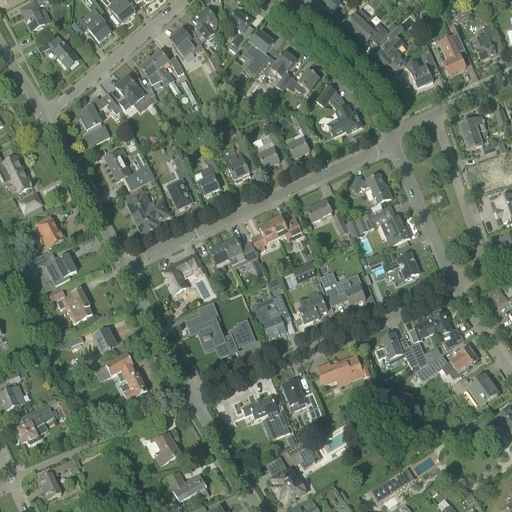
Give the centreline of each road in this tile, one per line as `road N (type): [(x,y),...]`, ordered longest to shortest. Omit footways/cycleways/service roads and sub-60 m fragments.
road 1 (residential): [(124,266),(393,142)]
road 2 (residential): [(190,398),(455,291)]
road 3 (residential): [(10,475),(193,403)]
road 4 (unclassified): [(451,280),(471,270),(478,250),(433,113)]
road 5 (residential): [(389,132),(339,64),(258,0)]
road 6 (residential): [(49,123),(185,0)]
road 7 (residential): [(124,266),(49,123)]
road 8 (residential): [(451,280),(393,142)]
road 9 (residential): [(190,398),(124,266)]
road 10 (residential): [(260,511),(193,403)]
